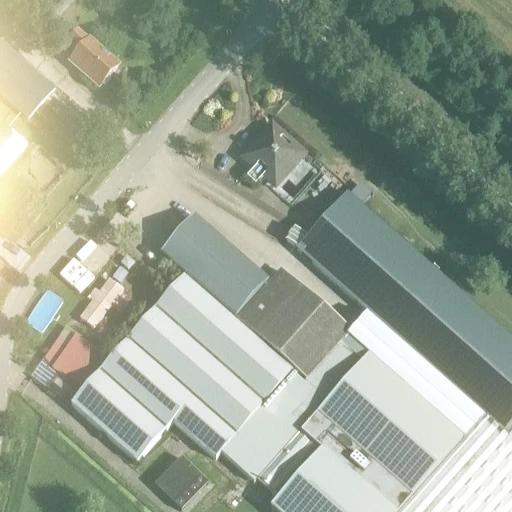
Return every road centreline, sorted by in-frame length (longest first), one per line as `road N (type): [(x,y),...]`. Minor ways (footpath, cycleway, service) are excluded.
road 1 (unclassified): [(0,383),(9,318),(30,285),(281,3)]
road 2 (secondary): [(511,211),(281,3)]
